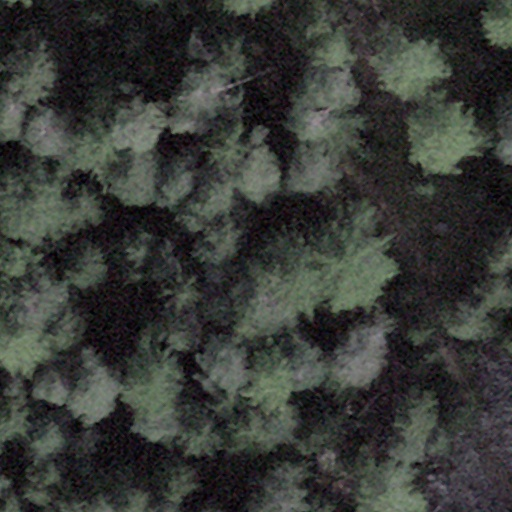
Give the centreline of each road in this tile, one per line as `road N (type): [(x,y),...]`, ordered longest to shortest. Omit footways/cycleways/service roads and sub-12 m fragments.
road 1 (track): [(211,0),(377,186),(511,487)]
road 2 (track): [(153,511),(144,411),(88,102),(56,0)]
